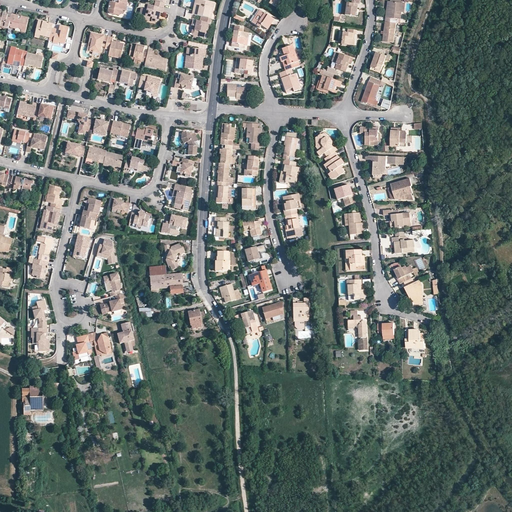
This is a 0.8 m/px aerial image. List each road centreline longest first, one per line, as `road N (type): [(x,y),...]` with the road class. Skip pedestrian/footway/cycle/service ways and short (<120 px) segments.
road 1 (track): [(432,0),(409,83),(429,104),(441,235),(511,165)]
road 2 (residential): [(344,115),(381,287),(391,305),(430,323)]
road 3 (residential): [(210,118),(202,285),(232,341)]
road 4 (residential): [(274,113),(266,189),(289,285)]
road 5 (track): [(247,511),(232,341)]
road 6 (residential): [(78,179),(140,193),(156,185),(170,116)]
